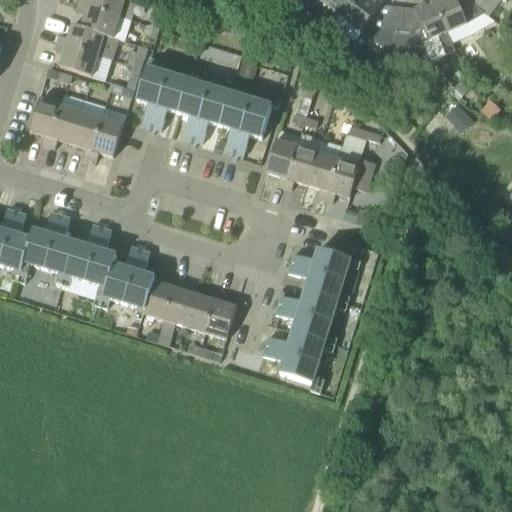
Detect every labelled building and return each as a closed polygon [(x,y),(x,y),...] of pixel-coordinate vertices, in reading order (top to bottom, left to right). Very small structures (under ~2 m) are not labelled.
[(125,0),(90,0),(90,4),(81,1),(79,7),(120,21),(125,0)] [(314,0),(328,10),(336,0),(314,0)] [(336,0),(328,10),(345,22),(361,0),(336,0)] [(356,43),(362,35),(383,50),(394,52),(395,45),(396,34),(391,33),(394,9),(382,8),(373,1),(373,0),(361,0),(345,22),(339,31),(356,43)] [(411,47),(428,42),(426,47),(433,63),(456,54),(448,35),(432,0),(422,0),(426,7),(415,12),(405,11),(402,35),(396,34),(395,45),(411,47)] [(442,0),(432,0),(448,35),(467,27),(455,0),(443,0),(442,0)] [(481,0),(462,0),(489,20),(496,11),(481,0)] [(481,0),(496,11),(502,2),(506,4),(508,0),(481,0)] [(155,17),(163,20),(168,7),(159,5),(155,17)] [(120,21),(79,7),(77,15),(86,17),(82,31),(82,32),(114,42),(120,21)] [(402,35),(405,11),(394,9),(391,33),(396,34),(402,35)] [(163,20),(155,17),(151,28),(147,28),(145,31),(147,37),(150,39),(157,42),(163,20)] [(59,39),(57,46),(99,60),(111,64),(118,43),(114,42),(82,32),(82,31),(73,28),(68,42),(59,39)] [(330,42),(319,34),(315,39),(314,40),(325,48),(330,42)] [(93,81),(99,60),(57,46),(55,53),(64,56),(59,70),(93,81)] [(139,49),(132,71),(140,73),(143,63),(146,64),(149,52),(139,49)] [(150,62),(147,72),(137,104),(149,108),(143,129),(148,131),(146,135),(155,138),(156,133),(161,135),(167,114),(179,117),(192,75),(186,74),(183,84),(154,74),(157,64),(150,62)] [(242,65),(237,81),(253,85),(258,69),(242,65)] [(140,73),(132,71),(129,80),(126,79),(123,91),(133,94),(140,73)] [(50,72),(47,80),(59,83),(61,76),(50,72)] [(192,75),(179,117),(190,121),(184,142),(189,143),(188,148),(196,150),(197,146),(202,147),(209,126),(220,130),(233,88),(227,87),(224,96),(196,87),(199,78),(192,75)] [(73,80),(61,76),(59,83),(70,87),(73,80)] [(459,103),(469,93),(460,84),(450,95),(459,103)] [(108,94),(119,98),(122,90),(111,86),(108,94)] [(273,111),(278,112),(281,103),(278,102),(281,94),(271,91),(266,108),(237,99),(240,90),(233,88),(220,130),(232,133),(225,154),(230,156),(229,160),(237,163),(239,158),(244,160),(250,139),(262,143),(273,111)] [(304,129),(307,121),(314,92),(304,89),(293,126),(304,129)] [(131,101),(133,94),(123,91),(122,90),(119,98),(131,101)] [(64,99),(43,93),(30,135),(44,139),(41,148),(48,150),(64,99)] [(71,148),(84,107),(64,99),(48,150),(55,152),(58,144),(71,148)] [(90,163),(103,122),(105,114),(84,107),(71,148),(86,152),(83,161),(90,163)] [(465,117),(460,111),(457,108),(456,109),(445,119),(453,128),(465,117)] [(319,124),(307,121),(304,129),(316,132),(319,124)] [(114,161),(123,128),(103,122),(90,163),(97,165),(99,156),(114,161)] [(383,138),(375,136),(372,145),(380,147),(383,138)] [(308,189),(322,143),(301,137),(298,150),(285,191),(292,194),(294,185),(308,189)] [(360,163),(361,160),(366,144),(349,139),(349,138),(347,137),(343,150),(326,204),(333,206),(336,198),(350,202),(353,191),(358,193),(367,196),(375,168),(366,165),(360,163)] [(326,204),(343,150),(322,143),(308,189),(322,193),(319,202),(326,204)] [(276,144),(266,176),(281,181),(278,189),(285,191),(298,150),(276,144)] [(18,285),(31,243),(20,239),(26,218),(21,217),(23,212),(14,210),(13,214),(8,213),(1,234),(0,233),(0,269),(14,274),(12,283),(18,285)] [(375,210),(369,230),(382,234),(388,214),(375,210)] [(62,288),(75,246),(64,243),(70,222),(65,220),(67,216),(58,213),(57,218),(52,216),(45,237),(33,233),(31,243),(18,285),(25,287),(30,268),(59,277),(56,287),(62,288)] [(87,250),(75,246),(62,288),(69,291),(72,282),(100,290),(94,308),(101,310),(114,268),(117,259),(105,256),(112,235),(107,233),(108,229),(100,226),(98,230),(93,229),(87,250)] [(342,254),(362,261),(366,250),(345,243),(342,254)] [(143,324),(145,318),(146,314),(154,285),(156,281),(144,277),(150,256),(145,255),(146,250),(138,248),(137,252),(132,251),(125,272),(114,268),(101,310),(108,312),(111,303),(138,312),(135,322),(143,324)] [(351,263),(322,254),(319,253),(315,265),(294,259),(292,264),(288,262),(285,270),(290,272),(288,277),(309,283),(306,295),(347,308),(350,301),(340,298),(351,263)] [(146,314),(145,318),(165,324),(177,282),(170,280),(168,289),(154,285),(146,314)] [(165,324),(185,330),(195,298),(181,293),(184,284),(177,282),(165,324)] [(185,330),(206,337),(219,295),(212,293),(209,302),(195,298),(185,330)] [(206,337),(227,343),(237,310),(223,306),(225,297),(219,295),(206,337)] [(335,349),(337,342),(328,339),(336,312),(345,315),(347,308),(306,295),(302,306),(281,300),(280,305),(275,303),(273,312),(277,313),(276,318),(297,325),(293,336),(335,349)] [(158,346),(160,338),(148,334),(146,343),(158,346)] [(312,388),(311,393),(320,397),(324,384),(315,381),(324,353),(333,356),(335,349),(293,336),(289,348),(268,341),(267,346),(262,345),(260,353),(264,354),(263,359),(284,366),(280,378),(312,388)] [(173,341),(160,338),(158,346),(170,350),(173,341)] [(199,359),(202,350),(191,347),(188,355),(199,359)] [(223,357),(202,350),(199,359),(220,365),(223,357)]
